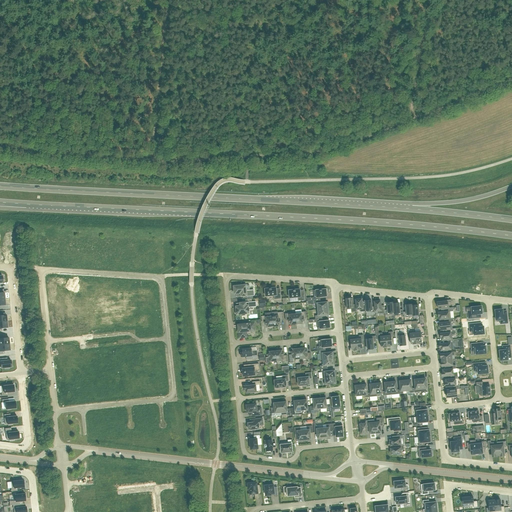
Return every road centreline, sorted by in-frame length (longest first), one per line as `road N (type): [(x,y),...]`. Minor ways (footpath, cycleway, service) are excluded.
road 1 (track): [(511,80),(327,151),(161,161),(0,146)]
road 2 (primary): [(28,204),(511,236)]
road 3 (primary): [(411,208),(0,186)]
road 4 (residential): [(47,341),(41,278),(49,270),(160,278),(168,338)]
road 5 (tertiary): [(98,451),(327,476)]
road 6 (residential): [(335,285),(228,277),(233,345)]
road 7 (residential): [(238,398),(248,457),(286,460),(301,448),(351,442)]
road 8 (track): [(167,0),(150,160)]
road 9 (tertiary): [(387,465),(511,480)]
road 10 (residential): [(439,407),(444,461),(511,468)]
road 11 (track): [(410,119),(430,0)]
